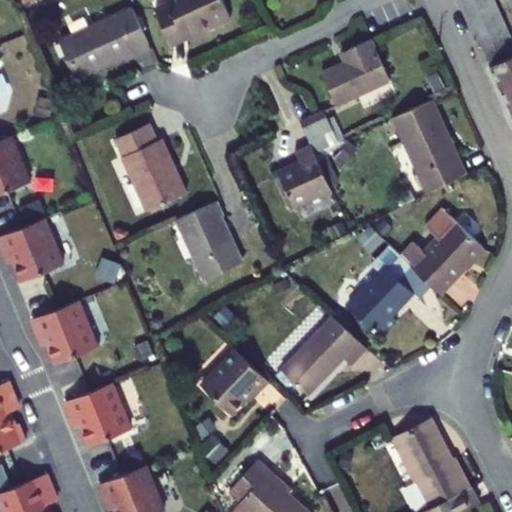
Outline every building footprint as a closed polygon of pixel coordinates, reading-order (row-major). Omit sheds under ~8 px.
[(155,9),(170,41),(208,23),(211,28),(231,19),(222,0),(167,0),(169,3),(155,9)] [(462,0),(468,13),(496,1),(495,0),(462,0)] [(468,13),(473,26),(501,14),(496,1),(468,13)] [(132,8),(60,42),(77,78),(150,45),(132,8)] [(473,26),(479,40),(507,27),(501,14),(473,26)] [(208,23),(170,41),(172,46),(211,28),(208,23)] [(485,53),(511,40),(511,37),(507,27),(479,40),(485,53)] [(322,72),(337,105),(391,81),(372,39),(351,48),(355,57),(345,62),(322,72)] [(491,66),(511,57),(511,40),(485,53),(491,66)] [(342,53),(345,62),(355,57),(351,48),(342,53)] [(499,87),(511,81),(511,57),(491,66),(490,66),(499,87)] [(511,81),(499,87),(508,107),(511,105),(511,81)] [(393,118),(427,191),(467,173),(433,99),(393,118)] [(312,144),(316,153),(339,143),(328,119),(324,110),(319,113),(315,115),(301,121),(312,144)] [(328,119),(339,143),(344,141),(333,117),(328,119)] [(122,157),(148,211),(187,193),(162,138),(157,141),(149,123),(116,138),(124,156),(122,157)] [(0,193),(30,182),(11,135),(0,139),(0,193)] [(316,153),(312,144),(296,151),(300,162),(279,172),(295,207),(333,190),(316,153)] [(223,216),(216,201),(178,219),(205,279),(242,262),(221,217),(223,216)] [(411,265),(441,294),(485,248),(443,208),(425,226),(437,238),(424,252),(413,241),(402,253),(413,263),(411,265)] [(9,250),(22,281),(63,264),(45,218),(0,235),(0,240),(4,252),(9,250)] [(348,305),(380,336),(396,320),(392,316),(414,293),(411,290),(398,278),(385,266),(348,305)] [(398,278),(411,290),(415,286),(402,274),(398,278)] [(43,332),(56,363),(97,346),(78,300),(32,319),(38,334),(43,332)] [(334,316),(283,370),(309,394),(345,357),(352,364),(367,348),(334,316)] [(204,385),(232,413),(255,389),(258,392),(270,380),(238,349),(204,385)] [(19,407),(8,381),(0,384),(0,450),(26,440),(19,423),(15,424),(9,411),(19,407)] [(77,415),(89,446),(131,429),(112,382),(66,401),(72,417),(77,415)] [(451,453),(432,417),(392,438),(415,482),(417,481),(431,508),(471,487),(456,457),(451,460),(448,455),(451,453)] [(249,458),(227,482),(233,488),(255,463),(249,458)] [(270,469),(259,459),(255,463),(233,488),(230,491),(241,501),(238,505),(245,511),(309,511),(266,473),(270,469)] [(110,497),(116,511),(162,511),(165,511),(146,465),(99,484),(106,499),(110,497)] [(57,500),(46,473),(0,492),(0,500),(4,511),(50,511),(47,504),(57,500)] [(480,504),(471,487),(431,508),(422,511),(469,511),(468,509),(480,504)]
